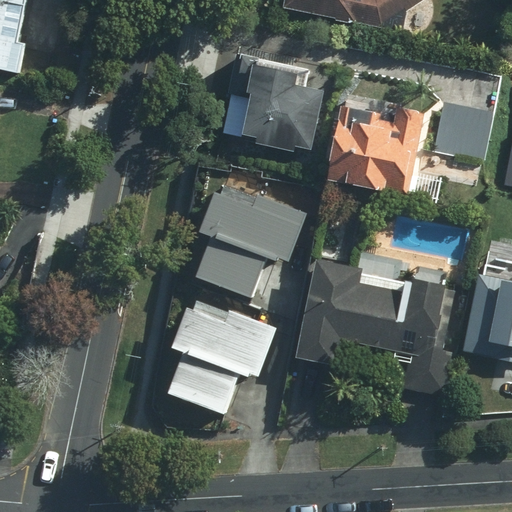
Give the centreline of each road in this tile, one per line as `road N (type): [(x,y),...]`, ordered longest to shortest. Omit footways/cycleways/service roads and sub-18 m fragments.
road 1 (secondary): [(55,505),(161,0)]
road 2 (residential): [(55,505),(511,478)]
